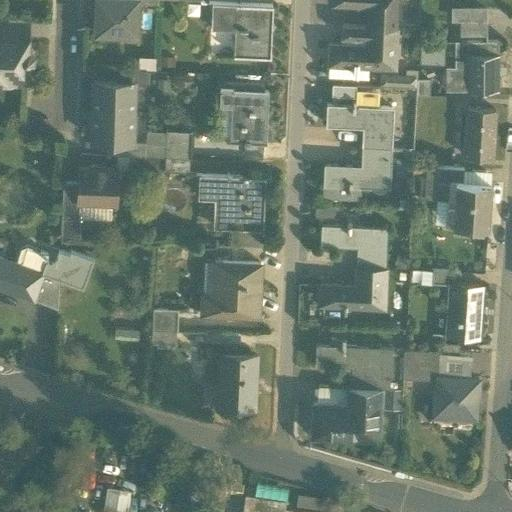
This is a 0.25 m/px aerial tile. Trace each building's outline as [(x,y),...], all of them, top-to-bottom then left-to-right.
[(135,0),(95,0),(95,29),(135,30),(135,0)] [(369,5),(369,25),(397,26),(398,0),(333,0),(333,4),(369,5)] [(212,26),(236,27),(237,2),(214,1),(212,26)] [(269,4),(237,2),(236,27),(235,53),(269,55),(270,31),(268,31),(269,4)] [(450,21),(462,21),(486,22),(486,7),(451,6),(450,21)] [(26,22),(0,20),(0,34),(21,35),(26,22)] [(462,34),(485,35),(486,22),(462,21),(462,34)] [(343,37),(368,38),(369,25),(343,24),(343,37)] [(396,66),(397,26),(369,25),(368,38),(368,45),(331,43),(330,63),(367,64),(396,66)] [(27,48),(26,48),(20,47),(21,35),(0,34),(0,83),(5,84),(10,79),(10,77),(25,78),(26,62),(27,62),(31,58),(31,52),(27,48)] [(420,40),(419,62),(443,62),(444,40),(420,40)] [(468,55),(471,55),(471,42),(455,42),(454,58),(468,58),(468,55)] [(497,43),(471,42),(471,55),(496,56),(497,43)] [(155,55),(138,54),(137,67),(154,68),(155,55)] [(498,56),(496,56),(471,55),(468,55),(468,58),(467,89),(497,90),(498,56)] [(468,58),(454,58),(454,66),(445,66),(444,89),(467,89),(468,58)] [(366,77),(367,64),(330,63),(328,63),(327,75),(366,77)] [(133,81),(147,81),(148,69),(118,67),(118,79),(133,80),(133,81)] [(416,75),(379,73),(378,86),(416,87),(416,78),(416,75)] [(168,77),(156,77),(156,95),(169,95),(168,77)] [(233,84),(233,88),(264,89),(264,80),(221,78),(221,84),(233,84)] [(429,78),(416,78),(416,87),(416,95),(429,95),(429,78)] [(93,79),(92,109),(132,110),(133,81),(133,80),(118,79),(93,79)] [(331,95),(354,96),(354,88),(355,84),(331,83),(331,95)] [(233,84),(221,84),(219,84),(218,105),(220,105),(232,105),(233,88),(233,84)] [(230,139),(262,140),(263,113),(267,114),(268,90),(264,89),(233,88),(232,105),(230,136),(230,139)] [(354,88),(354,96),(354,105),(378,106),(379,89),(354,88)] [(364,126),(363,145),(391,146),(393,107),(378,106),(354,105),(327,104),(326,124),(364,126)] [(230,136),(232,105),(220,105),(218,135),(230,136)] [(468,108),(466,132),(494,133),(496,111),(468,108)] [(131,139),(132,110),(92,109),(91,138),(114,139),(131,140),(131,139)] [(145,154),(164,155),(165,129),(146,129),(145,154)] [(169,131),(168,141),(168,155),(167,171),(191,173),(191,156),(192,142),(192,132),(169,131)] [(492,157),(494,133),(466,132),(464,154),(492,157)] [(114,152),(144,153),(144,139),(131,139),(131,140),(114,139),(114,152)] [(324,163),(323,183),(344,184),(360,185),(389,186),(391,146),(363,145),(362,165),(324,163)] [(115,167),(136,167),(136,154),(114,153),(113,167),(115,167)] [(164,155),(145,154),(136,154),(136,167),(163,168),(164,155)] [(110,201),(114,201),(115,167),(113,167),(104,166),(104,164),(90,164),(90,166),(78,165),(78,181),(77,200),(78,200),(110,201)] [(425,197),(435,198),(436,180),(435,180),(436,165),(427,164),(425,197)] [(436,180),(448,181),(448,179),(462,180),(463,167),(436,165),(435,180),(436,180)] [(491,169),(463,167),(462,180),(490,182),(491,169)] [(201,196),(215,196),(228,197),(229,175),(201,174),(201,196)] [(261,176),(229,175),(228,197),(228,212),(228,227),(237,227),(262,228),(263,204),(260,203),(261,176)] [(451,224),(487,226),(490,182),(462,180),(448,179),(448,181),(447,198),(453,199),(451,224)] [(61,216),(78,216),(78,200),(77,200),(78,181),(62,180),(61,216)] [(448,181),(436,180),(435,198),(447,198),(448,181)] [(344,199),(344,184),(323,183),(323,198),(344,199)] [(344,184),(344,199),(359,200),(360,185),(344,184)] [(228,212),(228,197),(215,196),(215,211),(228,212)] [(433,222),(445,223),(447,198),(435,198),(433,222)] [(78,216),(80,216),(110,217),(110,201),(78,200),(78,216)] [(315,215),(339,216),(340,204),(316,203),(315,215)] [(228,227),(228,212),(215,211),(214,226),(228,227)] [(78,216),(61,216),(60,234),(79,234),(80,216),(78,216)] [(358,245),(357,264),(384,265),(386,225),(322,222),(321,243),(358,245)] [(262,246),(262,228),(237,227),(237,245),(257,246),(262,246)] [(21,246),(15,262),(19,263),(10,288),(29,294),(31,295),(40,271),(44,259),(47,252),(26,244),(21,246)] [(230,261),(257,262),(257,246),(237,245),(230,245),(230,261)] [(58,277),(58,278),(82,286),(93,257),(70,249),(69,252),(59,248),(54,262),(44,259),(40,271),(58,277)] [(0,283),(10,288),(19,263),(15,262),(0,256),(0,283)] [(215,293),(216,261),(205,260),(204,293),(205,293),(215,293)] [(215,293),(225,294),(226,261),(216,261),(215,293)] [(225,312),(256,313),(257,287),(260,287),(260,262),(257,262),(230,261),(226,261),(225,294),(225,312)] [(383,305),(384,265),(357,264),(356,284),(318,282),(317,302),(383,305)] [(431,281),(450,283),(450,282),(459,282),(459,270),(432,268),(431,281)] [(29,296),(57,306),(58,278),(58,277),(40,271),(31,295),(29,294),(29,296)] [(458,335),(464,336),(464,333),(477,334),(480,308),(481,308),(483,285),(459,282),(450,282),(450,283),(446,332),(458,333),(458,335)] [(225,294),(215,293),(205,293),(204,312),(225,312),(225,294)] [(152,308),(151,327),(175,328),(176,309),(152,308)] [(138,327),(114,327),(114,338),(138,338),(138,327)] [(175,343),(175,328),(151,327),(151,342),(175,343)] [(352,365),(351,384),(379,385),(380,375),(388,375),(391,375),(392,346),(381,346),(381,345),(316,343),(315,363),(352,365)] [(423,377),(436,377),(436,374),(438,374),(439,350),(439,349),(403,347),(402,376),(423,377)] [(439,350),(438,374),(470,376),(471,352),(439,350)] [(220,404),(252,406),(253,378),(256,378),(257,354),(222,352),(221,382),(220,404)] [(433,427),(475,430),(478,377),(470,376),(438,374),(436,374),(436,377),(434,406),(433,427)] [(379,385),(388,386),(388,375),(380,375),(379,385)] [(436,377),(423,377),(421,405),(434,406),(436,377)] [(201,403),(220,404),(221,382),(202,382),(201,403)] [(316,402),(350,404),(351,384),(317,383),(316,402)] [(378,409),(379,385),(351,384),(350,404),(316,402),(312,402),(311,422),(349,424),(376,425),(377,426),(378,409)] [(388,386),(379,385),(378,409),(401,410),(402,386),(388,386)] [(311,435),(348,436),(349,424),(311,422),(311,435)] [(376,425),(349,424),(348,436),(375,438),(376,425)] [(129,511),(132,497),(107,493),(104,511),(129,511)] [(294,511),(321,511),(323,508),(296,503),(294,511)]
